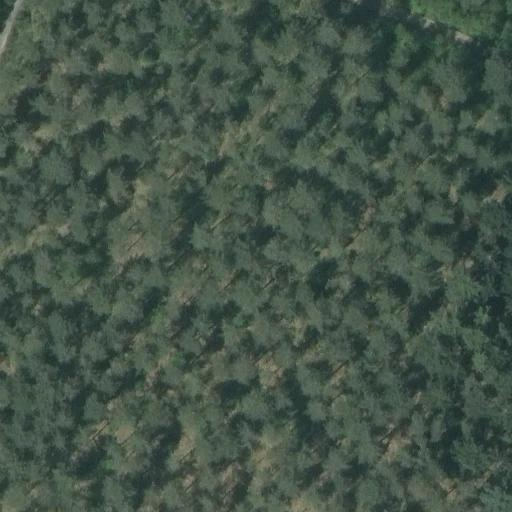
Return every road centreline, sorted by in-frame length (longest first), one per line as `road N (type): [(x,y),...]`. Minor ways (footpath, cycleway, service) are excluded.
road 1 (track): [(352,511),(511,144)]
road 2 (track): [(370,0),(511,62)]
